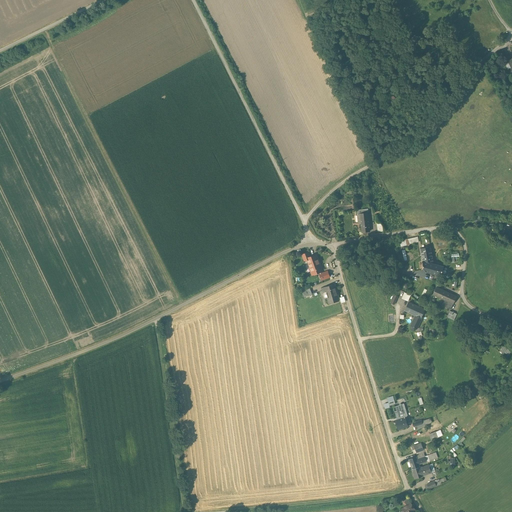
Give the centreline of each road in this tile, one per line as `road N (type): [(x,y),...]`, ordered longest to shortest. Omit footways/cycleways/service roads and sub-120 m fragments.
road 1 (unclassified): [(310,241),(121,335),(0,381)]
road 2 (track): [(41,30),(183,304)]
road 3 (unclassified): [(422,511),(398,466),(332,246)]
road 4 (unclassified): [(303,218),(428,127),(482,59),(511,38)]
road 5 (unclassified): [(511,324),(466,302),(462,240),(450,228),(332,246)]
road 6 (unclassified): [(303,218),(194,0)]
road 7 (track): [(157,317),(183,511)]
road 8 (track): [(233,511),(408,489)]
